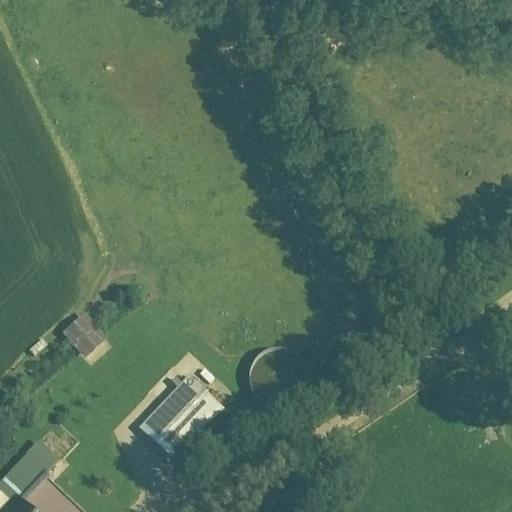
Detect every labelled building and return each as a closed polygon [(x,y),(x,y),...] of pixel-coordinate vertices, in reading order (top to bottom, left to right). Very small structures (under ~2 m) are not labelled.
[(105,341),(82,314),(57,334),(80,362),(105,341)] [(284,354),(276,353),(267,354),(259,358),(253,364),(249,372),(247,381),(249,390),(254,398),(261,404),(270,408),(279,408),(288,405),(296,399),(301,391),(303,382),(302,374),(298,365),(292,359),(284,354)] [(222,412),(185,375),(99,462),(136,499),(222,412)] [(2,478),(19,495),(56,457),(39,440),(2,478)] [(274,511),(261,494),(237,511),(274,511)] [(28,511),(12,497),(0,509),(0,511),(28,511)]
